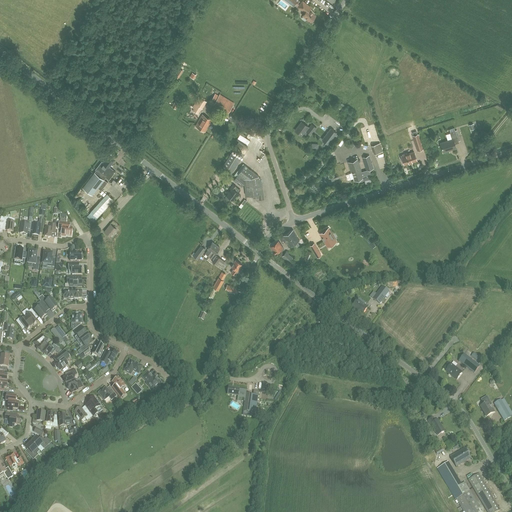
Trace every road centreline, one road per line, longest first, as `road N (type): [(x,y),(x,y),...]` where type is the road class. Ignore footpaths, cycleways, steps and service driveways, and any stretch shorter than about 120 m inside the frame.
road 1 (unclassified): [(25,511),(48,475),(210,380),(258,251)]
road 2 (unclassified): [(511,494),(463,412),(258,251)]
road 3 (residential): [(294,222),(267,134),(345,0)]
road 4 (tertiary): [(294,222),(511,151)]
road 5 (tertiary): [(153,171),(0,51)]
road 6 (tertiary): [(258,251),(153,171)]
